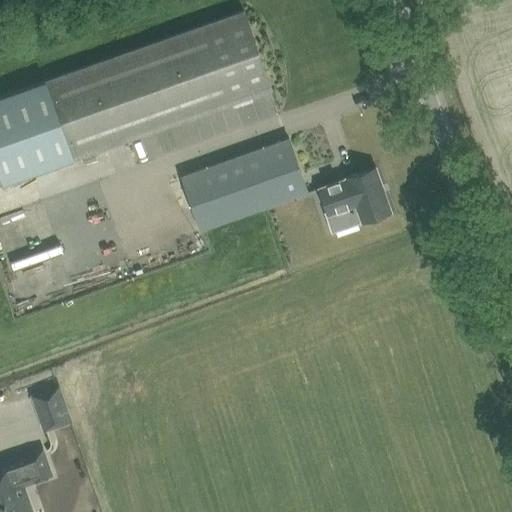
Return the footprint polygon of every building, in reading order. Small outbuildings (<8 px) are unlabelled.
[(272,87),(244,9),(0,96),(0,168),(5,182),(272,87)] [(263,119),(278,114),(270,90),(256,94),(263,119)] [(182,175),(201,228),(308,190),(289,137),(182,175)] [(326,184),(318,187),(328,213),(333,230),(362,220),(372,216),(391,210),(376,166),(357,173),(347,176),(347,177),(326,184)] [(31,394),(44,431),(73,421),(60,384),(31,394)] [(46,448),(30,454),(37,471),(39,479),(55,473),(46,448)] [(30,454),(0,464),(0,511),(35,511),(36,511),(26,483),(39,479),(37,471),(30,454)]
